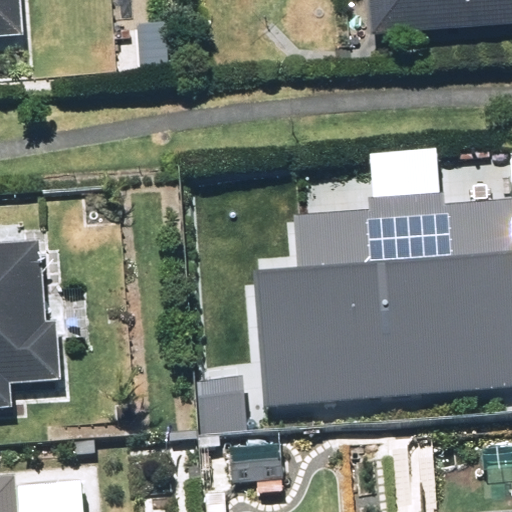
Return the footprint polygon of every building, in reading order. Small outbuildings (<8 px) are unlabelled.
[(0,0),(0,49),(29,47),(24,0),(0,0)] [(511,38),(511,0),(363,0),(366,48),(511,38)] [(173,25),(107,24),(105,88),(171,90),(173,25)] [(268,416),(511,403),(511,220),(448,223),(448,208),(443,208),(440,166),(376,169),(378,211),(373,211),(374,227),(301,231),(304,294),(262,296),(268,416)] [(0,421),(13,422),(14,391),(59,392),(61,333),(39,332),(41,266),(0,265),(0,421)] [(0,511),(24,511),(23,490),(0,491),(0,511)]
